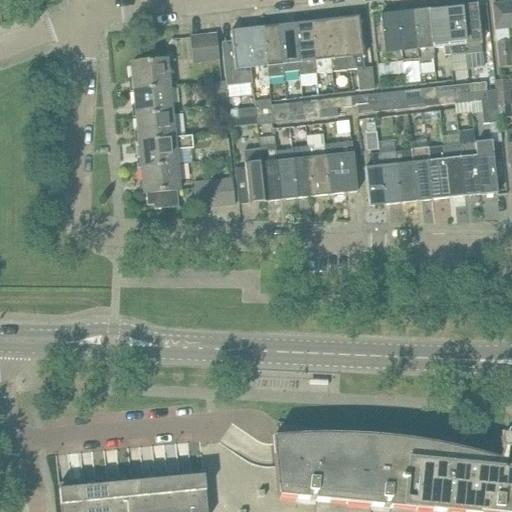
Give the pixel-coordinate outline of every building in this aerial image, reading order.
[(510,29),(507,3),(492,5),(495,30),(510,29)] [(476,7),(461,8),(466,53),(480,51),(480,45),(476,5),(475,6),(476,7)] [(461,8),(444,10),(448,47),(449,54),(466,53),(461,8)] [(444,10),(429,12),(433,49),(443,48),(444,55),(449,54),(448,47),(444,10)] [(429,12),(413,14),(418,62),(418,64),(434,63),(433,49),(429,12)] [(413,14),(397,15),(402,63),(418,62),(413,14)] [(380,16),(379,16),(384,65),(402,63),(397,15),(380,17),(380,16)] [(358,20),(343,21),(348,71),(356,70),(358,92),(374,90),(371,69),(364,69),(358,18),(357,18),(358,20)] [(343,21),(327,23),(333,73),(348,71),(343,21)] [(327,23),(311,25),(315,62),(317,75),(333,73),(327,23)] [(311,25),(295,26),(299,63),(300,71),(301,76),(317,75),(315,62),(311,25)] [(295,26),(280,28),(283,65),(284,73),(300,71),(299,63),(295,26)] [(280,28),(263,30),(267,67),(268,78),(285,76),(284,73),(283,65),(280,28)] [(263,30),(247,32),(251,68),(257,68),(259,82),(269,81),(268,78),(267,67),(263,30)] [(231,47),(221,48),(226,86),(253,83),(251,68),(247,32),(231,33),(231,32),(230,32),(231,47)] [(216,35),(204,36),(206,62),(219,61),(216,35)] [(206,62),(204,36),(189,38),(192,64),(206,62)] [(498,55),(509,54),(508,41),(497,43),(498,55)] [(452,69),(471,68),(470,53),(451,54),(452,69)] [(510,66),(509,54),(498,55),(499,67),(510,66)] [(133,91),(170,88),(167,61),(130,65),(132,81),(129,81),(130,92),(134,92),(133,91)] [(497,106),(510,105),(508,81),(495,82),(497,106)] [(484,83),(469,85),(470,94),(485,92),(484,83)] [(469,85),(453,86),(454,96),(470,94),(469,85)] [(454,96),(453,86),(437,88),(438,97),(454,96)] [(133,91),(134,92),(135,107),(131,107),(132,118),(136,118),(172,114),(170,88),(133,91)] [(438,97),(437,88),(421,90),(422,99),(438,97)] [(421,90),(405,91),(406,101),(422,99),(421,90)] [(406,101),(405,91),(378,94),(379,104),(390,102),(406,101)] [(494,91),(485,92),(470,94),(471,102),(480,101),(482,122),(497,121),(494,91)] [(378,94),(349,97),(349,98),(350,107),(358,106),(374,104),(379,104),(378,94)] [(470,94),(454,96),(454,103),(471,102),(470,94)] [(454,96),(438,97),(439,105),(454,103),(454,96)] [(439,105),(438,97),(422,99),(423,107),(439,105)] [(337,108),(350,107),(349,98),(336,100),(337,108)] [(423,107),(422,99),(406,101),(407,108),(423,107)] [(272,115),(271,106),(271,100),(255,102),(255,108),(256,117),(272,115)] [(337,108),(336,100),(319,101),(320,110),(337,108)] [(320,110),(319,101),(303,103),(304,111),(320,110)] [(406,101),(390,102),(391,110),(407,108),(406,101)] [(390,102),(379,104),(374,104),(375,112),(391,110),(390,102)] [(303,103),(288,104),(288,113),(304,111),(303,103)] [(288,104),(271,106),(272,115),(288,113),(288,104)] [(374,104),(358,106),(358,113),(375,112),(374,104)] [(510,105),(497,106),(499,120),(511,119),(510,105)] [(256,117),(255,108),(240,109),(241,118),(256,117)] [(336,117),(337,108),(320,110),(321,119),(336,117)] [(240,109),(231,110),(232,119),(241,118),(240,109)] [(320,110),(304,111),(305,120),(321,119),(320,110)] [(305,120),(304,111),(288,113),(289,122),(305,120)] [(288,113),(272,115),(273,123),(289,122),(288,113)] [(172,114),(136,118),(137,132),(134,133),(135,144),(139,144),(138,143),(175,139),(172,114)] [(272,115),(256,117),(257,125),(273,123),(272,115)] [(256,117),(241,118),(232,119),(231,119),(232,127),(257,125),(256,117)] [(376,133),(365,135),(367,151),(378,149),(376,133)] [(138,143),(139,144),(140,158),(136,159),(137,169),(141,169),(177,165),(175,139),(138,143)] [(497,195),(493,156),(491,140),(475,141),(481,196),(496,194),(496,195),(497,195)] [(475,141),(459,143),(465,197),(481,196),(475,141)] [(351,143),(324,146),(326,159),(330,196),(344,194),(345,195),(345,194),(357,193),(351,143)] [(459,143),(443,145),(449,199),(465,197),(459,143)] [(443,145),(427,147),(433,201),(449,199),(443,145)] [(313,147),(308,148),(310,161),(313,197),(330,196),(326,159),(324,146),(323,146),(324,149),(313,150),(313,147)] [(275,147),(260,149),(262,166),(266,203),(282,201),(278,164),(277,153),(276,153),(275,147)] [(427,147),(411,148),(417,202),(433,201),(427,147)] [(308,148),(292,149),(292,151),(294,162),(297,199),(313,197),(310,161),(308,148)] [(417,202),(411,148),(395,150),(401,204),(417,202)] [(235,167),(234,167),(238,206),(249,204),(249,206),(250,206),(249,204),(266,203),(262,166),(260,149),(259,149),(259,150),(255,150),(243,152),(244,168),(235,169),(235,167)] [(395,150),(379,152),(385,206),(401,204),(395,150)] [(229,151),(208,153),(209,161),(230,159),(229,151)] [(292,151),(277,153),(278,164),(282,201),(297,199),(294,162),(292,151)] [(367,153),(369,170),(365,171),(365,169),(364,170),(368,209),(369,209),(369,208),(385,206),(379,152),(367,153)] [(177,165),(141,169),(143,184),(139,184),(140,195),(146,195),(147,206),(153,206),(154,210),(178,207),(176,192),(180,191),(177,165)] [(232,180),(219,181),(222,207),(235,206),(232,180)] [(219,181),(207,183),(210,209),(222,207),(219,181)] [(210,209),(207,183),(193,184),(196,210),(210,209)] [(511,511),(511,466),(506,464),(507,452),(511,451),(511,438),(476,442),(277,423),(278,439),(272,440),(272,445),(274,468),(277,499),(297,501),(315,503),(313,511),(370,511),(371,509),(389,510),(388,511),(511,511)] [(177,474),(178,480),(181,511),(206,511),(203,478),(191,479),(190,473),(177,474)] [(181,511),(178,480),(167,481),(167,475),(153,477),(154,483),(157,511),(181,511)] [(157,511),(154,483),(143,483),(143,478),(130,479),(130,485),(133,511),(157,511)] [(133,511),(130,485),(119,486),(119,480),(106,481),(106,487),(109,511),(133,511)] [(109,511),(106,487),(95,488),(95,482),(82,484),(82,489),(84,511),(109,511)] [(84,511),(82,489),(72,490),(71,485),(58,486),(60,511),(84,511)]
